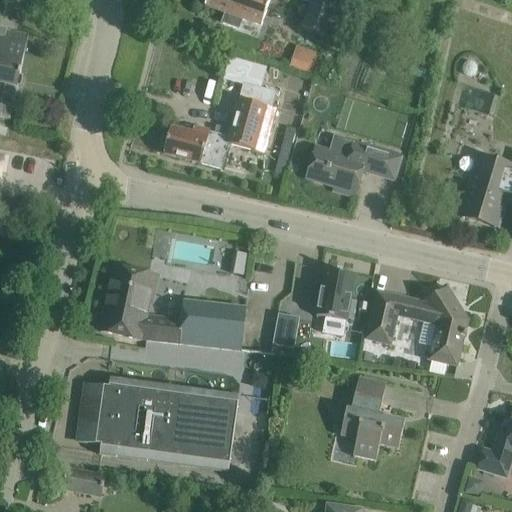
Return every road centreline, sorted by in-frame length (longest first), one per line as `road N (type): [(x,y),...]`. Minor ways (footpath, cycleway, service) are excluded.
road 1 (tertiary): [(510,273),(133,193),(99,170)]
road 2 (residential): [(442,511),(510,273)]
road 3 (residential): [(35,373),(85,193),(99,170)]
road 4 (tertiary): [(99,170),(87,122),(109,0)]
road 5 (residential): [(0,504),(35,373)]
